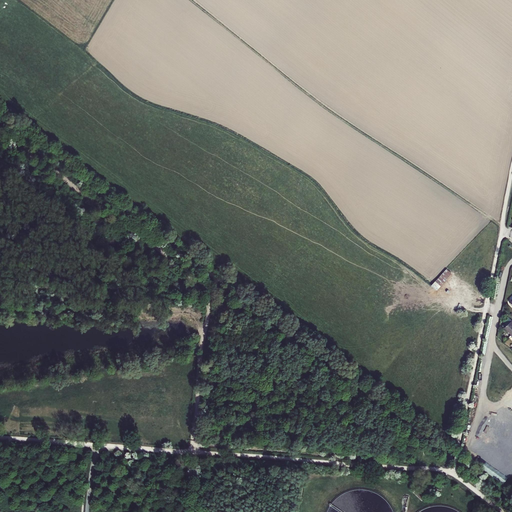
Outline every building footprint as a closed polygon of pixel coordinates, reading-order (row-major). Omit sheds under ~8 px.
[(447,268),(431,285),(436,290),(452,274),(447,268)] [(510,336),(511,334),(511,323),(510,322),(507,318),(503,323),(506,326),(503,329),(510,336)] [(497,468),(492,475),(504,483),(509,477),(497,468)] [(422,500),(424,500),(429,498),(430,498),(430,497),(430,496),(416,483),(415,483),(415,484),(413,490),(413,492),(413,493),(417,496),(417,497),(418,498),(419,498),(419,499),(421,500),(422,500)] [(350,490),(343,493),(337,498),(333,501),(326,511),(394,511),(391,504),(384,496),(373,490),(363,488),(350,490)]
